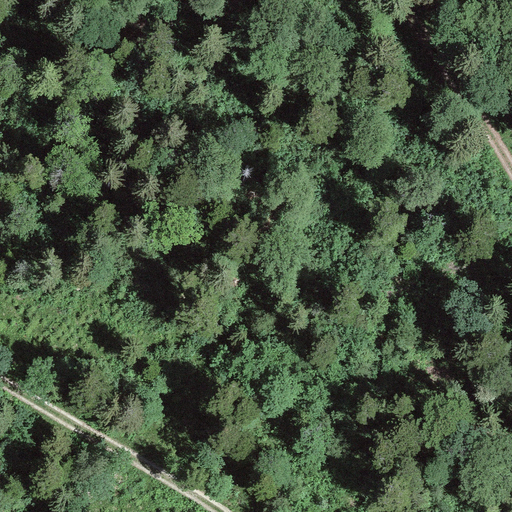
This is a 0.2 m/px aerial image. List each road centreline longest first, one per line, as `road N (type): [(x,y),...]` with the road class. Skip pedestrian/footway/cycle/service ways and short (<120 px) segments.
road 1 (track): [(0,382),(216,511)]
road 2 (track): [(399,0),(511,165)]
